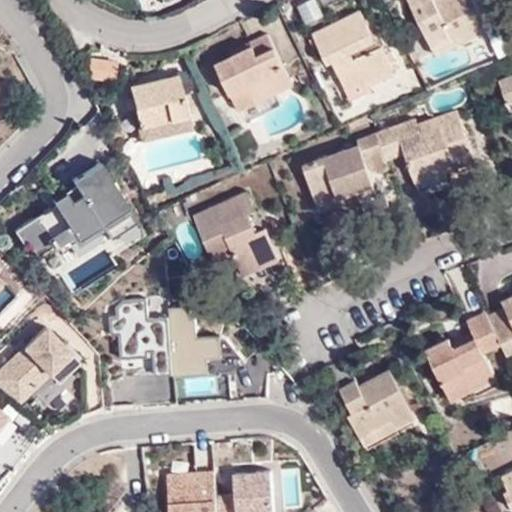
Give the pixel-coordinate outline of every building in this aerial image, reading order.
[(409,0),(435,52),(488,27),(475,0),(409,0)] [(341,89),(387,67),(378,50),(368,56),(363,45),(370,40),(358,10),(320,28),(322,32),(311,37),(323,62),(327,60),(341,89)] [(266,34),(249,42),(253,49),(236,58),(216,67),(241,113),(295,85),(266,34)] [(253,49),(249,42),(232,51),(236,58),(253,49)] [(113,81),(115,65),(89,59),(86,75),(113,81)] [(392,79),(387,67),(341,89),(327,60),(323,62),(319,65),(338,105),(392,79)] [(511,69),(489,78),(502,106),(511,102),(511,69)] [(187,128),(176,77),(130,86),(138,137),(187,128)] [(506,114),(511,112),(511,102),(502,106),(506,114)] [(410,115),(372,132),(379,148),(385,161),(403,152),(411,171),(448,155),(451,160),(471,152),(452,107),(415,124),(410,115)] [(379,148),(372,132),(351,141),(355,148),(288,178),(301,207),(324,195),(328,201),(369,180),(365,170),(358,158),(379,148)] [(365,170),(385,161),(379,148),(358,158),(365,170)] [(59,204),(25,226),(34,241),(39,238),(47,252),(66,240),(70,247),(111,221),(118,231),(146,214),(111,158),(83,175),(86,181),(76,188),(83,200),(71,208),(64,212),(59,204)] [(373,189),(369,180),(328,201),(324,195),(301,207),(307,220),(373,189)] [(198,213),(214,246),(229,239),(233,248),(244,269),(283,252),(268,223),(260,228),(248,202),(256,197),(252,187),(198,213)] [(76,188),(63,196),(65,200),(71,208),(83,200),(76,188)] [(268,223),(256,197),(248,202),(260,228),(268,223)] [(65,200),(59,204),(64,212),(71,208),(65,200)] [(229,239),(214,246),(219,255),(233,248),(229,239)] [(283,252),(244,269),(251,284),(288,265),(283,252)] [(0,303),(18,286),(0,271),(0,303)] [(502,338),(507,346),(511,343),(511,290),(505,293),(508,300),(489,310),(502,338)] [(115,298),(124,368),(177,363),(171,308),(150,310),(149,294),(115,298)] [(489,310),(485,304),(467,313),(472,326),(475,335),(454,345),(450,337),(449,333),(429,343),(452,397),(475,384),(471,375),(493,364),(484,345),(502,338),(489,310)] [(20,340),(0,363),(0,386),(19,400),(52,371),(59,378),(83,355),(49,314),(20,340)] [(475,335),(472,326),(450,337),(454,345),(475,335)] [(390,368),(362,382),(346,390),(355,409),(348,413),(356,430),(388,413),(393,424),(412,414),(390,368)] [(346,390),(362,382),(358,373),(341,381),(346,390)] [(0,403),(0,431),(14,413),(0,403)] [(361,441),(393,424),(388,413),(356,430),(361,441)] [(275,457),(237,463),(239,511),(272,511),(279,511),(275,457)] [(194,470),(176,472),(179,511),(227,511),(224,468),(205,470),(205,476),(194,476),(194,470)]
